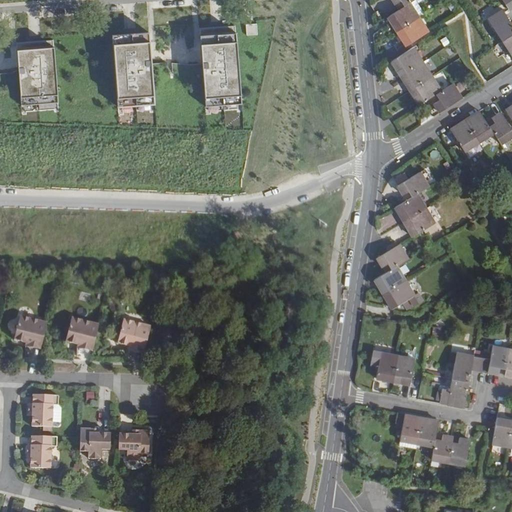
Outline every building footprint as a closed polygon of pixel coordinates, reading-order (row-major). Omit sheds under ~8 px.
[(511,8),(511,0),(502,0),(509,10),(511,8)] [(405,7),(399,10),(388,17),(397,32),(420,18),(411,3),(405,7)] [(511,36),(511,25),(502,10),(488,18),(503,42),(511,36)] [(397,32),(406,46),(429,31),(420,18),(397,32)] [(246,24),(246,35),(258,35),(257,23),(246,24)] [(201,34),(206,112),(243,109),(237,31),(201,34)] [(149,33),(111,35),(118,108),(154,106),(149,33)] [(511,36),(503,42),(511,55),(511,36)] [(16,43),(21,111),(60,108),(53,40),(16,43)] [(423,62),(414,48),(392,62),(400,76),(423,62)] [(400,76),(409,90),(432,76),(423,62),(400,76)] [(409,90),(419,105),(436,95),(443,91),(432,76),(409,90)] [(434,104),(440,113),(462,98),(454,84),(443,91),(436,95),(440,100),(434,104)] [(467,124),(453,133),(465,152),(494,134),(501,145),(511,137),(511,130),(501,113),(493,119),(496,124),(491,128),(480,111),(465,120),(467,124)] [(0,159),(10,160),(10,150),(11,132),(0,132),(0,159)] [(75,136),(60,136),(60,141),(60,163),(75,163),(77,163),(77,175),(91,175),(91,164),(97,164),(111,164),(124,164),(125,154),(125,137),(111,137),(89,136),(75,136)] [(190,138),(175,138),(175,143),(175,165),(190,165),(192,165),(192,177),(206,177),(206,166),(211,166),(226,166),(239,166),(239,156),(240,139),(226,139),(204,138),(190,138)] [(394,208),(412,238),(427,228),(431,235),(439,230),(418,194),(429,187),(421,172),(398,186),(404,196),(410,192),(413,197),(394,208)] [(26,219),(11,219),(11,231),(6,231),(0,230),(0,258),(14,258),(28,259),(42,259),(43,253),(43,231),(27,231),(25,231),(26,219)] [(118,222),(103,222),(103,233),(98,233),(85,233),(70,233),(70,243),(69,261),(85,261),(106,261),(120,261),(134,262),(135,256),(135,234),(119,233),(117,233),(118,222)] [(209,225),(194,225),(194,236),(189,236),(176,236),(161,236),(161,246),(161,263),(176,264),(197,264),(211,264),(226,264),(226,259),(226,236),(211,236),(209,236),(209,225)] [(391,270),(386,273),(375,280),(392,309),(415,296),(397,266),(409,259),(400,244),(377,258),(383,268),(387,265),(391,270)] [(79,299),(89,301),(90,294),(81,292),(79,299)] [(39,344),(45,320),(18,313),(12,337),(24,340),(39,344)] [(90,345),(96,321),(69,314),(63,338),(77,341),(90,345)] [(143,346),(149,322),(122,316),(115,340),(128,343),(143,346)] [(490,359),(474,357),(451,353),(449,362),(455,363),(450,390),(449,394),(441,393),(439,403),(465,408),(470,382),(466,381),(467,374),(471,375),(472,369),(473,369),(498,374),(499,366),(506,367),(504,375),(511,376),(511,350),(493,347),(491,354),(490,359)] [(393,381),(411,385),(415,359),(381,352),(373,351),(371,365),(379,366),(376,379),(393,381)] [(475,351),(474,357),(490,359),(491,354),(475,351)] [(27,405),(27,418),(27,425),(48,426),(48,404),(53,405),(53,394),(27,394),(27,405)] [(53,405),(48,404),(48,426),(54,426),(56,424),(56,407),(53,405)] [(446,443),(447,436),(436,434),(439,421),(397,413),(395,426),(402,427),(400,441),(416,444),(434,447),(432,460),(466,466),(470,440),(459,438),(458,445),(452,444),(446,443)] [(511,421),(497,418),(492,444),(511,447),(511,421)] [(83,427),(75,427),(75,435),(75,450),(84,450),(84,456),(97,456),(97,447),(106,447),(106,431),(91,430),(91,432),(83,432),(83,427)] [(130,431),(113,431),(113,448),(123,448),(123,456),(136,457),(136,450),(145,450),(145,428),(138,428),(137,433),(130,433),(130,431)] [(53,435),(27,435),(27,447),(26,459),(26,467),(47,467),(47,445),(53,445),(53,435)] [(416,444),(400,441),(399,447),(415,450),(416,444)]
